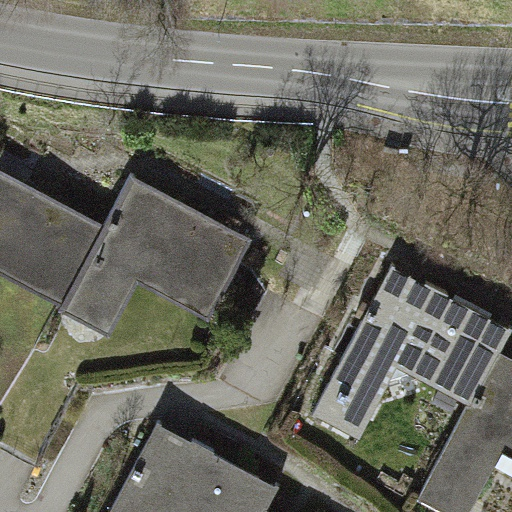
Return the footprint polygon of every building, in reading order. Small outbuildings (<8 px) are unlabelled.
[(0,278),(4,270),(74,305),(112,229),(0,173),(0,278)] [(112,229),(74,305),(121,328),(145,281),(216,316),(254,242),(135,183),(112,229)] [(511,337),(511,329),(390,269),(317,415),(368,440),(404,368),(478,405),(504,354),(511,337)] [(511,357),(504,354),(478,405),(427,505),(441,511),(488,511),(511,466),(511,357)] [(271,511),(283,487),(163,426),(118,511),(271,511)]
